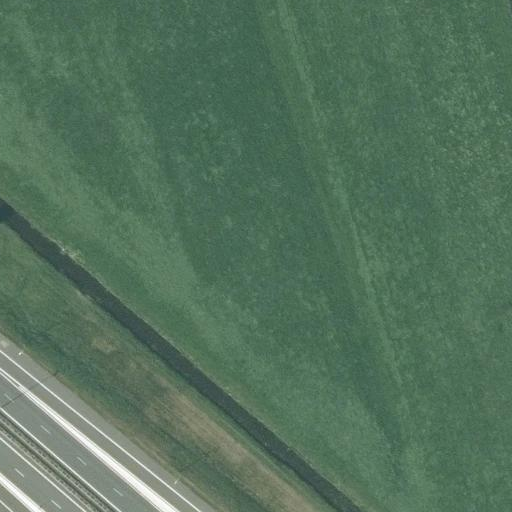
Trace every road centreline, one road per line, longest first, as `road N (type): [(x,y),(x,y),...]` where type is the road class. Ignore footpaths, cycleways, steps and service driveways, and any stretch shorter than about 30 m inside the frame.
road 1 (motorway): [(183,511),(0,382)]
road 2 (motorway): [(140,511),(0,392)]
